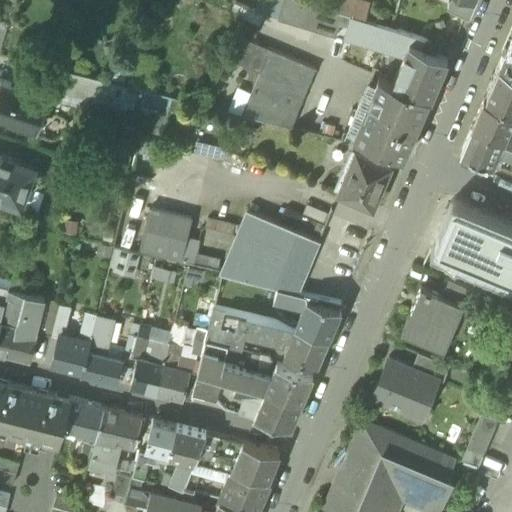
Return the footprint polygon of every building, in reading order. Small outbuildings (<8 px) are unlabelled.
[(277,17),(282,0),(257,0),(254,10),(277,17)] [(277,19),(335,37),(343,12),(337,11),(302,0),(282,0),(277,17),(277,19)] [(350,15),(366,20),(370,0),(339,0),(337,11),(343,12),(350,15)] [(241,18),(260,26),(264,15),(254,10),(246,7),(241,18)] [(344,37),(404,56),(409,42),(435,53),(439,43),(366,20),(350,15),(344,37)] [(236,29),(255,37),(260,26),(241,18),(236,29)] [(269,48),(234,34),(225,56),(259,70),(269,48)] [(511,35),(499,62),(511,67),(511,35)] [(404,56),(393,82),(430,98),(447,58),(435,53),(409,42),(404,56)] [(241,114),(291,127),(316,68),(269,48),(259,70),(250,91),(241,114)] [(132,82),(140,84),(143,75),(151,78),(157,57),(141,52),(132,82)] [(486,93),(511,104),(511,67),(499,62),(486,93)] [(34,79),(56,86),(61,69),(39,64),(34,79)] [(87,96),(92,97),(97,78),(61,69),(56,86),(55,88),(87,96)] [(114,69),(111,82),(124,85),(127,72),(114,69)] [(54,88),(55,88),(56,86),(34,79),(23,75),(22,77),(15,74),(12,82),(1,78),(0,79),(0,114),(38,127),(48,101),(51,102),(51,99),(53,96),(52,95),(54,88)] [(344,132),(352,135),(374,86),(376,80),(368,76),(344,132)] [(376,80),(374,86),(425,109),(430,98),(393,82),(378,76),(376,80)] [(111,82),(97,78),(92,97),(123,105),(126,89),(127,86),(124,85),(111,82)] [(227,111),(241,114),(250,91),(237,86),(227,111)] [(355,137),(360,139),(391,152),(404,158),(405,155),(425,109),(374,86),(352,135),(355,137)] [(53,96),(51,99),(85,107),(87,96),(55,88),(54,88),(52,95),(53,96)] [(138,92),(126,89),(123,105),(135,107),(138,92)] [(472,125),(504,138),(509,127),(511,119),(511,109),(484,98),(472,124),(473,125),(472,125)] [(511,156),(511,140),(504,138),(472,125),(462,149),(465,154),(492,166),(499,151),(511,156)] [(119,145),(130,147),(135,130),(124,127),(119,145)] [(193,152),(223,159),(227,149),(226,146),(196,139),(193,152)] [(360,139),(356,149),(387,162),(391,152),(360,139)] [(140,140),(137,151),(157,156),(159,144),(140,140)] [(223,159),(242,167),(246,157),(227,149),(223,159)] [(391,164),(387,162),(356,149),(345,175),(341,173),(334,188),(338,190),(337,192),(373,207),(391,164)] [(0,196),(22,204),(28,186),(33,185),(37,181),(40,177),(40,172),(38,167),(35,163),(0,151),(0,196)] [(511,158),(503,155),(499,167),(511,171),(511,158)] [(118,178),(130,181),(133,169),(121,166),(118,178)] [(44,191),(28,186),(22,204),(38,209),(44,191)] [(307,203),(303,213),(323,222),(327,212),(307,203)] [(511,259),(463,239),(474,214),(455,206),(437,247),(511,278),(511,259)] [(138,248),(180,258),(185,235),(189,218),(148,208),(138,248)] [(278,287),(297,292),(319,239),(247,208),(220,272),(221,273),(278,287)] [(463,239),(511,259),(511,229),(474,214),(463,239)] [(236,222),(208,216),(205,226),(207,226),(205,237),(229,243),(231,233),(234,233),(236,222)] [(4,231),(9,232),(13,220),(7,218),(4,231)] [(21,244),(37,248),(43,227),(27,223),(21,244)] [(201,238),(185,235),(180,258),(195,262),(197,251),(201,238)] [(111,258),(114,245),(99,241),(96,254),(111,258)] [(138,254),(119,250),(114,268),(133,273),(138,254)] [(197,251),(195,262),(219,268),(221,257),(197,251)] [(177,270),(154,264),(151,276),(174,281),(177,270)] [(188,264),(184,283),(192,285),(193,278),(203,280),(206,269),(188,264)] [(0,285),(10,288),(12,277),(0,274),(0,285)] [(10,288),(31,293),(34,281),(13,275),(12,277),(10,288)] [(456,302),(473,309),(480,292),(449,279),(442,295),(456,301),(456,302)] [(0,285),(0,316),(2,317),(10,288),(0,285)] [(401,331),(443,349),(451,330),(445,328),(456,302),(456,301),(442,295),(420,286),(401,331)] [(274,301),(303,308),(307,299),(309,295),(297,292),(278,287),(274,301)] [(31,293),(10,288),(2,317),(0,324),(0,350),(30,359),(37,330),(36,330),(44,297),(31,293)] [(309,295),(307,299),(329,306),(331,300),(309,295)] [(60,301),(44,297),(36,330),(37,330),(52,335),(52,331),(60,303),(60,301)] [(340,309),(329,306),(307,299),(303,308),(296,326),(329,336),(340,309)] [(52,331),(60,333),(60,332),(64,333),(70,306),(60,303),(52,331)] [(227,344),(243,348),(248,329),(285,338),(286,334),(292,335),(296,326),(213,306),(208,328),(205,338),(220,342),(227,344)] [(86,311),(79,337),(90,340),(96,313),(86,311)] [(114,318),(96,313),(90,340),(88,348),(106,353),(109,341),(114,318)] [(183,343),(183,342),(187,324),(174,321),(172,331),(170,340),(183,343)] [(129,349),(132,350),(137,333),(139,324),(133,323),(127,347),(130,348),(129,349)] [(131,355),(138,357),(139,355),(164,362),(170,340),(149,335),(151,326),(140,323),(139,324),(137,333),(132,350),(131,355)] [(172,331),(151,326),(149,335),(170,340),(172,331)] [(194,342),(204,344),(205,338),(208,328),(198,326),(194,342)] [(317,362),(329,336),(296,326),(292,335),(284,352),(317,362)] [(88,348),(90,340),(79,337),(64,333),(60,332),(60,333),(52,364),(82,372),(88,348)] [(201,354),(201,356),(216,360),(220,342),(205,338),(204,344),(201,354)] [(164,362),(177,365),(180,355),(183,343),(170,340),(164,362)] [(106,353),(122,357),(125,345),(109,341),(106,353)] [(183,342),(183,343),(180,355),(193,358),(190,369),(197,370),(198,369),(201,356),(201,354),(192,351),(193,344),(183,342)] [(216,360),(222,362),(227,344),(220,342),(216,360)] [(106,353),(88,348),(82,372),(116,381),(122,357),(106,353)] [(437,378),(443,380),(450,364),(418,351),(412,366),(438,377),(437,378)] [(157,391),(164,362),(139,355),(138,357),(136,365),(131,384),(157,391)] [(193,358),(180,355),(177,365),(190,369),(193,358)] [(222,362),(216,360),(201,356),(198,369),(223,377),(229,379),(238,381),(265,389),(270,376),(245,369),(245,368),(222,362)] [(372,396),(406,411),(410,401),(425,408),(437,378),(438,377),(412,366),(389,356),(372,396)] [(183,398),(190,369),(177,365),(164,362),(157,391),(183,398)] [(276,362),(270,376),(265,389),(302,398),(313,372),(276,362)] [(124,383),(131,384),(136,365),(129,363),(124,383)] [(191,394),(216,400),(223,377),(198,369),(197,370),(191,394)] [(7,430),(47,440),(58,393),(0,377),(0,421),(9,423),(7,430)] [(235,393),(244,396),(260,400),(265,389),(238,381),(235,393)] [(511,382),(498,414),(511,420),(511,382)] [(302,398),(265,389),(260,400),(254,416),(290,425),(302,398)] [(59,443),(63,427),(71,396),(58,393),(47,440),(59,443)] [(63,427),(96,435),(104,405),(71,396),(63,427)] [(254,416),(260,400),(244,396),(239,412),(254,416)] [(410,401),(406,411),(421,417),(425,408),(410,401)] [(104,405),(96,435),(119,441),(134,445),(142,414),(105,404),(104,405)] [(464,460),(477,465),(496,419),(483,414),(464,460)] [(167,461),(169,452),(177,423),(153,417),(146,446),(140,445),(135,462),(132,473),(132,474),(143,477),(148,456),(167,461)] [(394,511),(401,495),(438,511),(452,478),(446,476),(454,458),(374,424),(362,419),(349,450),(345,449),(337,458),(344,463),(323,511),(394,511)] [(206,431),(177,423),(169,452),(182,456),(194,459),(195,457),(206,431)] [(206,431),(195,457),(205,460),(211,462),(215,450),(220,434),(206,431)] [(115,457),(119,441),(96,435),(94,443),(89,462),(112,468),(115,457)] [(76,459),(88,463),(89,462),(94,443),(82,440),(76,459)] [(237,456),(232,467),(269,477),(280,450),(243,440),(237,456)] [(237,456),(215,450),(211,462),(232,467),(237,456)] [(0,478),(14,482),(20,460),(0,454),(0,478)] [(182,456),(174,474),(170,484),(182,487),(183,486),(194,459),(182,456)] [(135,462),(115,457),(112,468),(118,470),(132,473),(135,462)] [(195,457),(194,459),(183,486),(193,489),(201,469),(205,460),(195,457)] [(201,469),(228,477),(232,467),(211,462),(205,460),(201,469)] [(228,477),(220,496),(256,506),(269,477),(232,467),(228,477)] [(113,491),(127,494),(132,474),(132,473),(118,470),(113,491)] [(161,481),(170,484),(174,474),(164,471),(161,481)] [(89,500),(104,501),(105,481),(90,481),(89,500)] [(151,489),(148,497),(146,505),(157,508),(168,510),(173,511),(212,511),(213,511),(198,506),(199,502),(151,489)] [(0,511),(5,511),(11,493),(0,490),(0,511)] [(51,511),(74,511),(78,499),(56,493),(51,511)] [(137,503),(146,505),(148,497),(139,495),(137,503)] [(220,496),(216,504),(248,511),(253,511),(256,506),(220,496)]
